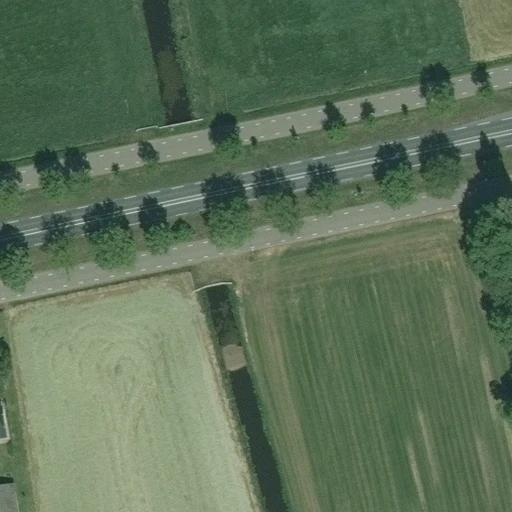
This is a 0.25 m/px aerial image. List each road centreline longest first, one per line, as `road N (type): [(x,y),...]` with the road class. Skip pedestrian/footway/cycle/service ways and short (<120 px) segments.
road 1 (unclassified): [(0,187),(511,78)]
road 2 (primary): [(0,243),(511,135)]
road 3 (unclassified): [(0,296),(511,189)]
